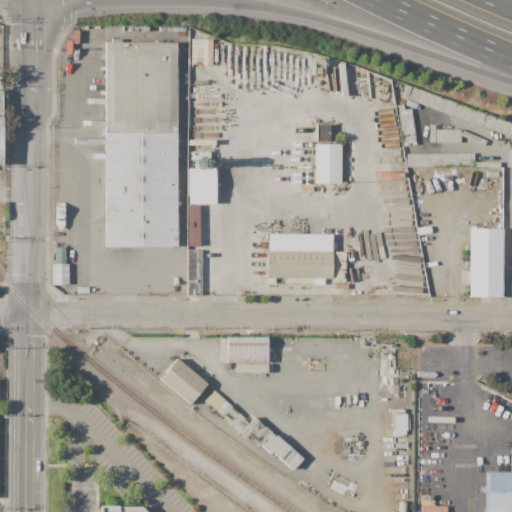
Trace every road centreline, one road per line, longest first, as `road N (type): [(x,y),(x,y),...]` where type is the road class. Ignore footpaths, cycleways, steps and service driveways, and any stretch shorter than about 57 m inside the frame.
road 1 (residential): [(30,308),(52,315),(511,318)]
road 2 (tertiary): [(28,96),(29,511)]
road 3 (motorway): [(207,0),(289,12),(511,81)]
road 4 (motorway): [(70,0),(207,0)]
road 5 (motorway): [(388,0),(511,54)]
